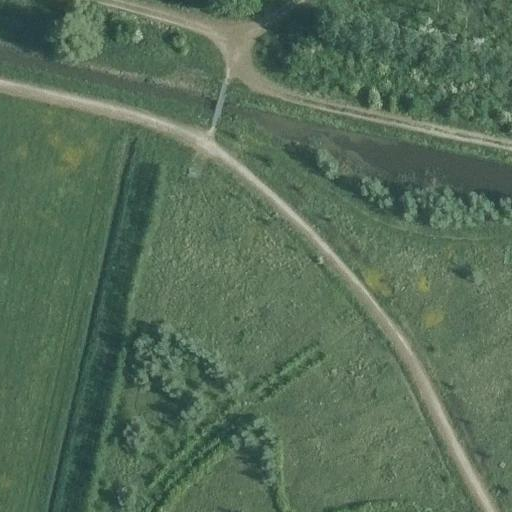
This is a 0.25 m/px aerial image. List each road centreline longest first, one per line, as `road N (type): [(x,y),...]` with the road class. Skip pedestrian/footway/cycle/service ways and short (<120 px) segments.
road 1 (track): [(491,511),(391,325),(288,211),(203,143)]
road 2 (track): [(235,43),(248,78),(295,100),(511,146)]
road 3 (track): [(0,83),(152,120),(203,143)]
road 4 (track): [(87,0),(235,43)]
